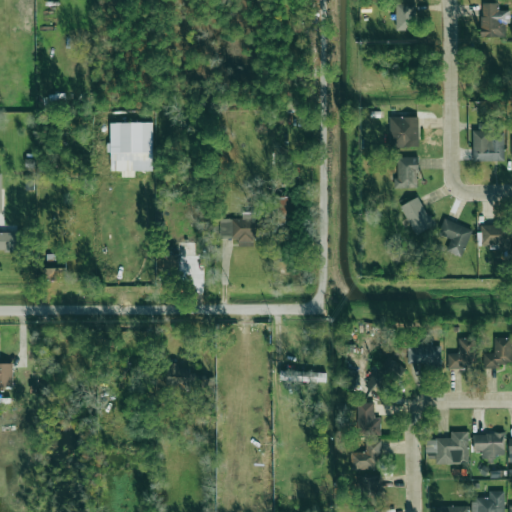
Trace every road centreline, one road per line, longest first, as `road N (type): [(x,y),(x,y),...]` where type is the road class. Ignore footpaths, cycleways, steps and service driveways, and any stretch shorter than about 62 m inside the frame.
road 1 (residential): [(0,309),(324,307)]
road 2 (residential): [(327,0),(324,307)]
road 3 (residential): [(479,192),(457,186),(451,170),(449,0)]
